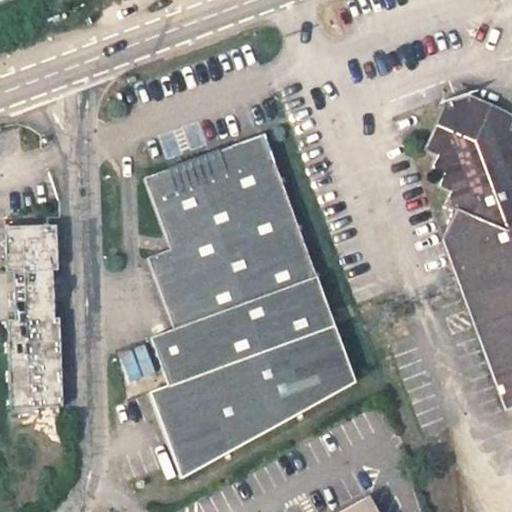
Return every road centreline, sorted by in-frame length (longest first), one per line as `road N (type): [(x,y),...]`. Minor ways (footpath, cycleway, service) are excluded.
road 1 (residential): [(68,66),(86,473),(66,511)]
road 2 (unclassified): [(68,66),(250,0)]
